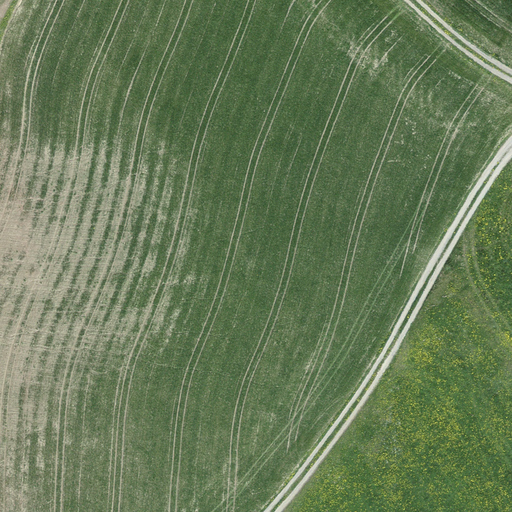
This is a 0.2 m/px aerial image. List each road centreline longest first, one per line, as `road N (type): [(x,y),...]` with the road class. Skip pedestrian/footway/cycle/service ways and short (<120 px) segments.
road 1 (track): [(276,511),(354,397),(491,162),(511,144)]
road 2 (track): [(511,83),(450,45),(399,0)]
